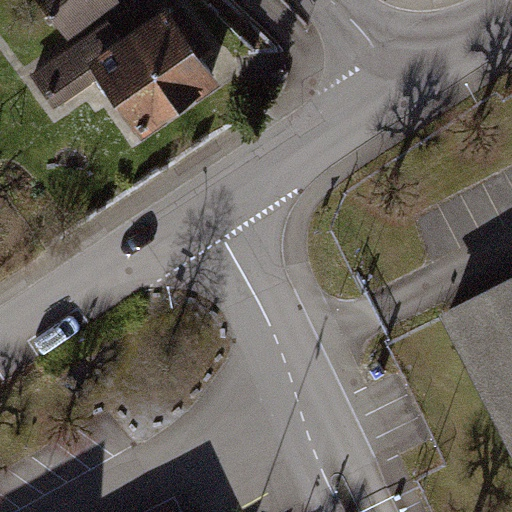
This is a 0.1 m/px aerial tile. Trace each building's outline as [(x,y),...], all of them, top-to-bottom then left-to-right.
[(112,0),(32,0),(61,40),(113,1),(112,0)] [(114,33),(78,57),(93,80),(136,146),(219,91),(161,3),(114,33)] [(103,20),(25,76),(47,108),(93,80),(78,57),(114,33),(103,20)] [(511,298),(462,323),(511,424),(511,298)] [(207,511),(199,494),(159,511),(207,511)]
